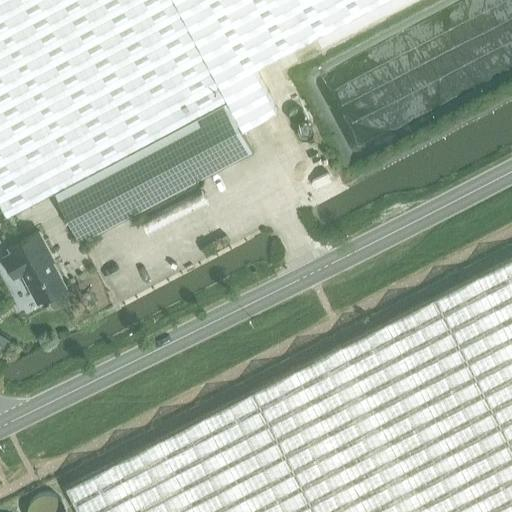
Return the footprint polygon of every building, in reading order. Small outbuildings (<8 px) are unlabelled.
[(0,0),(0,202),(7,215),(54,190),(260,79),(254,67),(381,0),(0,0)] [(277,111),(260,79),(54,190),(80,239),(253,148),(243,129),(277,111)] [(9,270),(13,275),(14,276),(22,272),(37,300),(66,285),(50,255),(52,254),(39,230),(8,246),(11,251),(3,255),(4,257),(5,264),(9,270)] [(511,511),(511,255),(65,485),(79,511),(511,511)] [(0,355),(9,341),(0,335),(0,355)]
